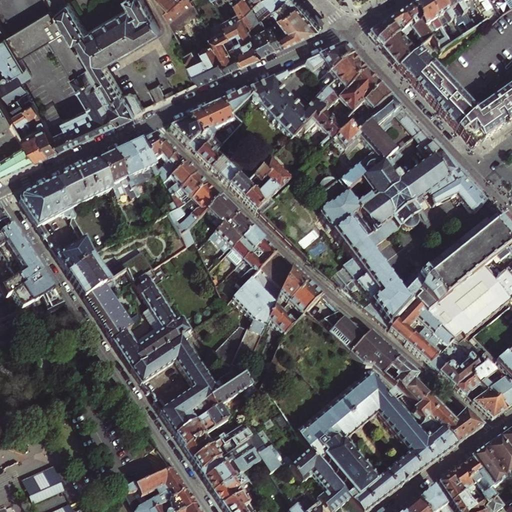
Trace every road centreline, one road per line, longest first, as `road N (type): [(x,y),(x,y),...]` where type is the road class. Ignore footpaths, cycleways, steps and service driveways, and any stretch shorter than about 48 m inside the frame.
road 1 (residential): [(151,122),(340,305),(495,431)]
road 2 (residential): [(210,511),(1,192)]
road 3 (tertiary): [(151,122),(345,32)]
road 4 (residential): [(470,166),(345,32)]
road 5 (tertiary): [(1,192),(151,122)]
road 6 (residential): [(495,431),(389,511)]
